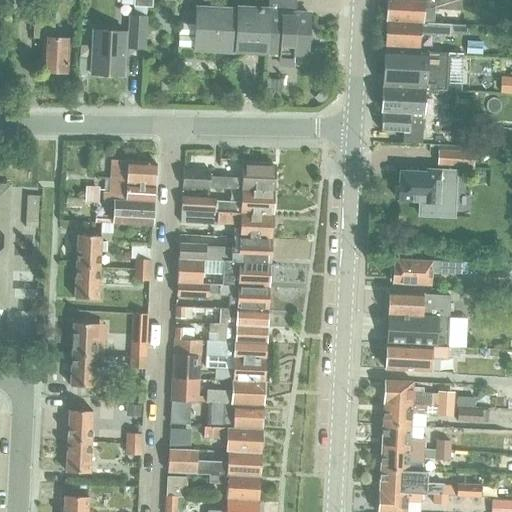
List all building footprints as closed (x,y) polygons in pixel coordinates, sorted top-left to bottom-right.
[(268,0),(268,10),(266,53),(279,53),(278,63),(282,66),(289,67),(293,64),(294,54),(307,55),(309,15),(296,14),(296,0),(268,0)] [(387,4),(386,21),(422,23),(433,23),(434,9),(461,10),(460,0),(389,0),(390,4),(387,4)] [(194,49),(266,53),(268,10),(238,8),(237,11),(196,8),(196,24),(180,24),(178,46),(194,47),(194,49)] [(44,38),(42,65),(42,71),(67,73),(69,39),(54,38),(55,17),(34,15),(33,38),(44,38)] [(93,30),(91,65),(91,74),(123,76),(124,48),(144,49),(146,17),(130,16),(129,32),(93,30)] [(422,23),(386,21),(385,45),(418,47),(419,32),(467,35),(468,25),(433,23),(422,23)] [(384,65),(383,90),(443,93),(445,65),(445,53),(385,50),(384,65)] [(443,93),(383,90),(381,131),(403,132),(402,142),(422,143),(424,99),(432,100),(432,99),(445,99),(445,93),(443,93)] [(462,137),(463,122),(439,120),(438,135),(462,137)] [(438,167),(472,168),(472,155),(439,153),(438,167)] [(103,200),(113,200),(153,202),(155,162),(111,160),(111,175),(115,176),(114,192),(104,192),(103,200)] [(242,190),(273,191),(275,167),(243,165),(242,178),(210,177),(210,172),(183,170),(183,187),(209,188),(242,190)] [(394,193),(394,194),(398,197),(398,200),(419,201),(419,215),(453,217),(455,185),(446,184),(447,171),(427,169),(427,172),(419,171),(402,171),(401,175),(401,182),(399,182),(399,184),(399,185),(396,186),(394,187),(394,190),(394,193)] [(0,306),(4,307),(5,265),(9,187),(0,186),(0,306)] [(216,213),(272,215),(273,191),(242,190),(242,203),(218,201),(218,204),(206,203),(206,198),(182,197),(181,211),(214,213),(216,213)] [(153,202),(113,200),(112,216),(96,215),(95,223),(152,226),(153,202)] [(213,225),(214,213),(181,211),(180,223),(213,225)] [(237,238),(270,239),(272,215),(216,213),(216,223),(238,224),(237,238)] [(77,235),(76,267),(99,268),(100,251),(106,251),(107,242),(100,242),(100,236),(77,235)] [(234,262),(269,263),(270,239),(237,238),(237,248),(206,247),(206,245),(179,243),(179,260),(203,261),(225,262),(234,262)] [(134,259),(134,269),(149,270),(149,259),(134,259)] [(474,263),(462,262),(395,259),(394,268),(391,267),(390,279),(393,279),(393,283),(430,285),(431,273),(462,274),(462,271),(473,272),(474,263)] [(179,260),(177,284),(202,285),(203,261),(179,260)] [(234,262),(225,262),(224,286),(232,287),(237,286),(268,288),(269,263),(234,262)] [(99,268),(76,267),(74,299),(97,300),(99,268)] [(149,270),(134,269),(133,280),(148,281),(149,270)] [(224,286),(215,285),(202,285),(177,284),(177,296),(207,298),(208,292),(218,292),(218,295),(229,295),(232,295),(232,287),(224,286)] [(232,295),(229,295),(228,310),(267,312),(268,288),(237,286),(232,287),(232,295)] [(474,312),(473,288),(454,289),(455,322),(492,321),(492,312),(474,312)] [(449,296),(390,292),(387,344),(446,347),(449,296)] [(123,321),(147,322),(148,308),(124,306),(123,321)] [(175,318),(176,318),(190,319),(191,309),(176,308),(175,318)] [(217,325),(266,327),(267,312),(228,310),(218,310),(217,325)] [(73,324),(71,355),(95,356),(103,357),(104,332),(96,331),(96,325),(73,324)] [(224,341),(265,343),(266,327),(217,325),(207,324),(207,333),(215,333),(215,341),(224,341)] [(175,328),(174,339),(192,339),(192,329),(175,328)] [(174,339),(174,354),(199,355),(201,355),(202,340),(192,340),(192,339),(174,339)] [(204,341),(203,357),(205,357),(264,358),(265,343),(224,341),(204,341)] [(446,347),(387,344),(385,369),(428,371),(429,358),(445,359),(446,347)] [(131,348),(130,358),(144,358),(144,348),(131,348)] [(199,355),(174,354),(172,377),(197,379),(199,355)] [(95,356),(71,355),(70,387),(93,388),(95,356)] [(233,369),(232,380),(263,382),(264,358),(205,357),(205,368),(233,369)] [(144,358),(130,358),(130,368),(143,369),(144,358)] [(171,400),(197,401),(198,379),(197,379),(172,377),(171,400)] [(206,403),(226,404),(262,406),(263,382),(232,380),(231,391),(206,390),(206,403)] [(385,380),(383,403),(427,406),(437,406),(451,407),(452,398),(452,395),(439,394),(427,394),(412,393),(412,382),(385,380)] [(457,397),(456,407),(458,407),(473,408),(474,399),(457,397)] [(171,400),(170,423),(188,424),(189,401),(171,400)] [(424,415),(451,417),(451,407),(437,406),(383,403),(382,425),(423,427),(424,415)] [(226,404),(225,428),(261,429),(262,406),(226,404)] [(458,407),(458,422),(487,423),(488,408),(473,408),(458,407)] [(68,412),(67,441),(91,442),(92,413),(68,412)] [(382,425),(381,447),(422,449),(423,427),(382,425)] [(225,452),(227,452),(259,453),(261,429),(225,428),(204,427),(203,438),(226,439),(225,452)] [(180,429),(169,429),(169,449),(179,450),(180,429)] [(126,434),(126,444),(140,445),(141,435),(126,434)] [(91,442),(67,441),(65,473),(89,474),(91,442)] [(436,441),(435,450),(450,451),(450,441),(436,441)] [(140,445),(126,444),(125,455),(140,455),(140,445)] [(381,447),(380,469),(408,471),(408,459),(421,459),(422,449),(381,447)] [(167,472),(208,475),(258,477),(259,453),(227,452),(226,468),(222,468),(222,463),(197,461),(197,451),(179,450),(169,449),(167,472)] [(435,450),(435,459),(449,460),(450,451),(435,450)] [(380,469),(379,491),(420,494),(443,494),(443,483),(426,482),(427,472),(408,471),(380,469)] [(225,485),(225,499),(257,501),(258,477),(208,475),(208,484),(225,485)] [(167,476),(165,496),(175,496),(186,497),(187,478),(167,476)] [(456,485),(456,495),(480,497),(481,486),(456,485)] [(420,494),(379,491),(377,511),(405,511),(406,503),(419,503),(420,494)] [(433,494),(432,504),(447,504),(447,495),(433,494)] [(174,511),(175,496),(165,496),(164,511),(174,511)] [(65,497),(63,511),(86,511),(88,498),(65,497)] [(205,511),(256,511),(257,501),(225,499),(224,511),(206,510),(205,511)] [(511,511),(511,500),(491,499),(490,511),(511,511)]
